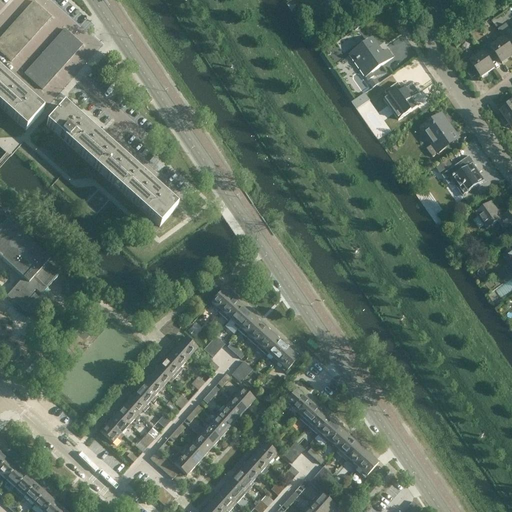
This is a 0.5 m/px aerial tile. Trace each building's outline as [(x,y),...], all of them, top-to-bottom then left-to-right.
[(33,1),(29,6),(38,14),(42,9),(33,1)] [(29,6),(25,10),(34,18),(38,14),(29,6)] [(42,9),(38,14),(47,22),(51,18),(42,9)] [(25,10),(21,15),(30,23),(34,18),(25,10)] [(38,14),(34,18),(43,26),(47,22),(38,14)] [(21,15),(17,19),(26,27),(30,23),(21,15)] [(34,18),(30,23),(39,31),(43,26),(34,18)] [(17,19),(13,24),(22,32),(26,27),(17,19)] [(30,23),(26,27),(35,35),(39,31),(30,23)] [(13,24),(9,28),(18,36),(22,32),(13,24)] [(26,27),(22,32),(31,40),(35,35),(26,27)] [(9,28),(5,33),(14,41),(18,36),(9,28)] [(511,29),(510,28),(501,34),(509,45),(511,43),(511,29)] [(64,30),(60,34),(69,42),(73,38),(64,30)] [(22,32),(18,36),(27,44),(31,40),(22,32)] [(5,33),(1,37),(10,45),(14,41),(5,33)] [(60,34),(56,38),(65,46),(69,42),(60,34)] [(490,42),(481,48),(489,59),(496,54),(502,64),(511,56),(511,49),(509,45),(501,34),(504,38),(493,46),(490,42)] [(18,36),(14,41),(23,49),(27,44),(18,36)] [(1,37),(0,38),(0,44),(6,50),(10,45),(1,37)] [(56,38),(52,43),(61,51),(65,46),(56,38)] [(73,38),(69,42),(78,50),(82,46),(73,38)] [(371,40),(350,55),(355,63),(360,70),(365,78),(393,58),(388,50),(381,55),(371,40)] [(14,41),(10,45),(19,53),(23,49),(14,41)] [(69,42),(65,46),(74,54),(78,50),(69,42)] [(52,43),(48,47),(57,55),(61,51),(52,43)] [(10,45),(6,50),(15,58),(19,53),(10,45)] [(65,46),(61,51),(70,59),(74,54),(65,46)] [(48,47),(44,52),(53,60),(57,55),(48,47)] [(488,60),(489,59),(481,48),(480,49),(483,53),(472,61),(469,57),(460,63),(470,77),(477,72),(482,78),(495,69),(488,60)] [(6,50),(2,54),(11,62),(15,58),(6,50)] [(61,51),(57,55),(66,63),(70,59),(61,51)] [(44,52),(40,56),(49,64),(53,60),(44,52)] [(57,55),(53,60),(62,68),(66,63),(57,55)] [(40,56),(36,61),(45,69),(49,64),(40,56)] [(102,59),(94,68),(99,73),(107,64),(102,59)] [(53,60),(49,64),(58,72),(62,68),(53,60)] [(36,61),(32,65),(41,73),(45,69),(36,61)] [(49,64),(45,69),(54,77),(58,72),(49,64)] [(32,65),(28,70),(37,78),(41,73),(32,65)] [(45,69),(41,73),(50,81),(54,77),(45,69)] [(24,74),(33,82),(37,78),(28,70),(24,74)] [(41,73),(37,78),(46,86),(50,81),(41,73)] [(367,81),(374,76),(372,73),(365,78),(367,81)] [(0,108),(25,131),(43,112),(42,112),(40,114),(0,78),(0,108)] [(37,78),(33,82),(42,90),(46,86),(37,78)] [(388,97),(384,99),(398,120),(418,107),(412,99),(418,94),(412,85),(406,90),(403,86),(401,88),(398,84),(398,83),(385,92),(388,97)] [(511,106),(510,104),(500,112),(506,120),(502,123),(505,127),(509,124),(511,128),(511,106)] [(61,109),(46,126),(50,130),(159,227),(176,208),(174,210),(81,127),(84,124),(78,118),(75,121),(62,110),(64,107),(63,107),(61,109)] [(433,158),(452,144),(448,138),(445,140),(444,138),(452,132),(440,115),(424,127),(435,143),(427,149),(433,158)] [(462,196),(482,181),(472,167),(474,165),(468,156),(440,175),(447,185),(453,180),(457,186),(456,187),(462,196)] [(504,230),(511,224),(511,217),(508,212),(504,216),(493,201),(475,213),(487,230),(498,222),(504,230)] [(3,225),(0,222),(0,258),(23,280),(21,283),(20,282),(7,297),(21,310),(35,295),(33,294),(35,290),(41,295),(64,270),(44,252),(43,254),(31,244),(32,243),(21,233),(21,234),(6,221),(3,225)] [(511,263),(511,248),(503,255),(508,263),(511,261),(511,263)] [(211,303),(216,307),(214,310),(219,314),(232,299),(222,290),(211,303)] [(241,307),(232,299),(219,314),(221,312),(225,316),(223,318),(228,322),(241,307)] [(64,310),(55,302),(49,309),(58,317),(64,310)] [(241,307),(228,322),(230,320),(235,325),(233,327),(237,331),(251,316),(241,307)] [(251,316),(237,331),(238,331),(240,329),(244,333),(242,335),(247,339),(260,324),(251,316)] [(260,324),(247,339),(247,340),(249,338),(254,342),(252,344),(256,348),(270,333),(260,324)] [(270,333),(256,348),(257,348),(259,346),(263,350),(261,352),(266,356),(279,341),(270,333)] [(220,350),(224,345),(215,337),(211,342),(220,350)] [(200,351),(185,338),(176,348),(191,361),(189,359),(193,354),(195,356),(200,351)] [(279,341),(266,356),(266,357),(268,354),(273,359),(271,361),(275,365),(289,350),(279,341)] [(220,350),(211,342),(207,346),(216,354),(220,350)] [(234,354),(237,350),(230,344),(227,348),(234,354)] [(216,354),(207,346),(203,351),(212,359),(216,354)] [(191,361),(176,348),(168,357),(182,370),(183,370),(180,368),(184,363),(187,365),(191,361)] [(234,354),(241,360),(244,356),(237,350),(234,354)] [(289,350),(275,365),(276,366),(278,363),(282,367),(280,369),(285,374),(298,359),(289,350)] [(182,370),(168,357),(159,367),(174,380),(182,370)] [(41,362),(38,358),(25,372),(29,375),(41,362)] [(208,366),(215,372),(219,368),(212,362),(208,366)] [(243,362),(239,367),(248,375),(252,370),(243,362)] [(174,380),(159,367),(151,376),(165,389),(166,388),(164,386),(168,382),(170,384),(174,380)] [(239,367),(235,372),(244,379),(248,375),(239,367)] [(235,372),(231,376),(240,384),(244,379),(235,372)] [(224,385),(230,379),(226,375),(220,382),(224,385)] [(165,389),(151,376),(142,385),(157,399),(158,398),(155,396),(159,391),(162,393),(165,389)] [(202,387),(205,384),(198,377),(195,381),(202,387)] [(202,387),(195,381),(191,385),(198,391),(202,387)] [(157,399),(142,385),(134,395),(149,408),(146,406),(151,401),(153,403),(157,399)] [(219,391),(215,387),(209,394),(213,398),(219,391)] [(254,400),(242,389),(237,394),(235,392),(231,397),(246,410),(254,400)] [(289,411),(291,409),(296,414),(294,416),(298,419),(311,404),(296,390),(282,405),(289,411)] [(213,398),(209,394),(203,401),(207,405),(213,398)] [(149,408),(134,395),(126,404),(140,417),(141,417),(138,414),(142,410),(145,412),(149,408)] [(185,406),(188,402),(181,396),(178,400),(185,406)] [(246,410),(231,397),(230,398),(233,400),(229,404),(227,402),(223,407),(237,420),(246,410)] [(185,406),(178,400),(174,404),(181,410),(185,406)] [(140,417),(126,404),(117,414),(132,427),(132,426),(130,424),(134,420),(136,422),(140,417)] [(321,413),(311,404),(298,419),(307,428),(321,413)] [(202,410),(198,406),(192,413),(196,417),(202,410)] [(218,411),(214,416),(229,429),(237,420),(223,407),(222,407),(224,409),(220,413),(218,411)] [(196,417),(192,413),(186,420),(190,423),(196,417)] [(321,413),(307,428),(308,428),(310,426),(315,430),(312,432),(317,436),(330,421),(321,413)] [(117,414),(109,423),(121,434),(126,429),(128,431),(132,427),(117,414)] [(168,425),(171,421),(164,415),(161,419),(168,425)] [(229,429),(214,416),(214,417),(216,418),(212,423),(210,421),(206,426),(220,439),(229,429)] [(168,425),(161,419),(157,423),(164,429),(168,425)] [(330,421),(317,436),(317,437),(319,434),(324,439),(322,441),(326,445),(340,430),(330,421)] [(121,434),(109,423),(100,433),(112,444),(117,438),(119,441),(123,437),(120,435),(121,434)] [(185,429),(181,425),(175,432),(179,436),(185,429)] [(202,430),(197,435),(212,448),(220,439),(206,426),(205,426),(207,428),(204,432),(202,430)] [(340,430),(326,445),(327,445),(329,443),(334,447),(332,449),(336,453),(350,438),(340,430)] [(179,436),(175,432),(169,439),(173,442),(179,436)] [(151,444),(154,440),(147,434),(144,438),(151,444)] [(212,448),(197,435),(197,436),(199,438),(195,442),(193,440),(189,445),(203,458),(212,448)] [(151,444),(144,438),(140,442),(147,448),(151,444)] [(350,438),(336,453),(345,462),(359,446),(350,438)] [(280,457),(265,443),(256,453),(271,467),(271,466),(269,464),(272,460),(275,462),(280,457)] [(295,443),(291,447),(300,455),(304,451),(295,443)] [(150,460),(155,464),(163,455),(162,454),(168,448),(164,444),(150,460)] [(180,454),(182,456),(195,467),(203,458),(189,445),(188,445),(190,447),(187,451),(185,449),(180,454)] [(359,446),(345,462),(346,462),(348,460),(352,464),(350,466),(354,470),(368,455),(359,446)] [(291,447),(287,452),(296,460),(300,455),(291,447)] [(314,459),(317,455),(310,449),(307,453),(314,459)] [(287,452),(283,456),(292,464),(296,460),(287,452)] [(127,457),(134,463),(137,459),(130,453),(127,457)] [(271,467),(256,453),(248,462),(263,476),(260,473),(264,469),(267,471),(271,467)] [(163,455),(155,464),(159,468),(167,459),(163,455)] [(314,459),(320,465),(324,461),(317,455),(314,459)] [(368,455),(354,470),(355,470),(357,468),(358,469),(361,472),(359,474),(364,479),(378,463),(368,455)] [(176,459),(172,464),(176,467),(180,471),(186,477),(195,467),(182,456),(178,461),(176,459)] [(167,459),(159,468),(163,472),(171,463),(167,459)] [(7,460),(0,467),(0,475),(6,481),(17,468),(7,460)] [(263,476),(248,462),(239,472),(254,485),(255,485),(252,482),(255,479),(258,481),(263,476)] [(171,463),(163,472),(168,476),(176,467),(172,464),(171,463)] [(176,467),(168,476),(172,480),(180,471),(176,467)] [(287,471),(295,478),(298,474),(291,467),(287,471)] [(17,468),(6,481),(15,489),(26,477),(17,468)] [(323,468),(319,472),(328,480),(332,476),(323,468)] [(254,485),(239,472),(231,481),(246,495),(246,494),(243,492),(247,488),(250,490),(254,485)] [(319,472),(315,477),(324,485),(328,480),(319,472)] [(26,477),(15,489),(25,497),(35,485),(26,477)] [(315,477),(311,481),(320,489),(324,485),(315,477)] [(305,480),(299,487),(303,491),(309,484),(305,480)] [(246,495),(231,481),(222,491),(237,504),(238,504),(235,502),(239,498),(241,500),(246,495)] [(274,486),(281,493),(284,489),(277,483),(274,486)] [(35,485),(25,497),(34,506),(45,494),(35,485)] [(271,490),(278,497),(281,493),(274,486),(271,490)] [(153,497),(158,501),(166,492),(161,488),(153,497)] [(237,504),(222,491),(214,500),(227,511),(230,507),(233,509),(237,504)] [(158,501),(162,505),(170,496),(166,492),(158,501)] [(298,496),(294,493),(288,499),(292,503),(298,496)] [(45,494),(34,506),(40,511),(45,511),(54,502),(45,494)] [(328,511),(334,506),(321,495),(317,499),(315,497),(310,502),(321,511),(328,511)] [(167,509),(175,500),(170,496),(162,505),(167,509)] [(292,503),(288,499),(282,506),(286,510),(292,503)] [(227,511),(214,500),(205,509),(208,511),(227,511)] [(54,502),(45,511),(62,511),(64,511),(54,502)] [(257,505),(264,511),(267,508),(260,502),(257,505)] [(306,507),(302,511),(321,511),(310,502),(313,505),(309,509),(306,507)] [(418,511),(421,510),(412,502),(408,506),(414,511),(418,511)]
